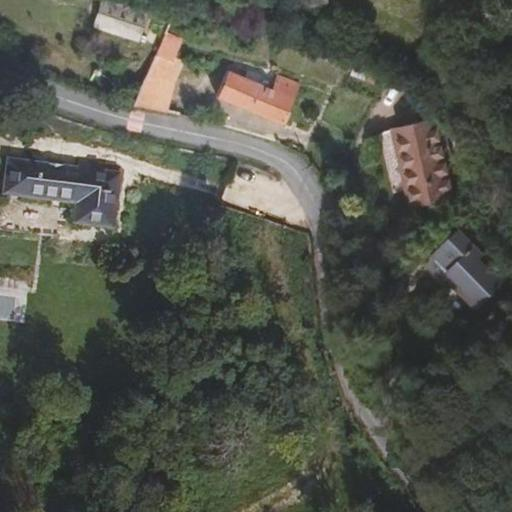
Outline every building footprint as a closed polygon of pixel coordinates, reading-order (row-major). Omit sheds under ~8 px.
[(94,0),(84,30),(133,45),(142,14),(97,0),(94,0)] [(174,41),(158,35),(141,79),(171,89),(180,65),(169,61),(174,41)] [(375,90),(381,77),(366,70),(359,83),(375,90)] [(244,75),(241,83),(267,93),(271,86),(244,75)] [(267,93),(241,83),(223,76),(213,99),(278,127),(296,89),(274,80),(271,86),(267,93)] [(141,79),(130,108),(161,115),(171,89),(141,79)] [(442,207),(429,128),(372,138),(388,217),(442,207)] [(303,159),(331,172),(345,142),(317,129),(303,159)] [(73,204),(71,223),(108,228),(115,174),(100,172),(100,166),(74,161),(72,168),(6,159),(1,194),(73,204)] [(434,278),(465,312),(494,285),(471,258),(480,250),(477,223),(466,224),(452,237),(417,267),(429,281),(434,278)]
